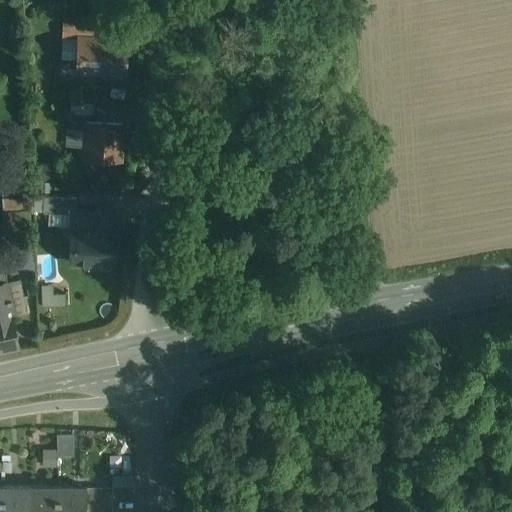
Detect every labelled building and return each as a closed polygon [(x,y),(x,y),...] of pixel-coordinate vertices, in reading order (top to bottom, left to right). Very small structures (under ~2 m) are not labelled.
[(106,24),(62,23),(62,46),(69,47),(68,78),(91,79),(92,67),(109,67),(109,79),(127,80),(128,35),(106,34),(106,24)] [(125,124),(84,121),(81,159),(122,162),(125,124)] [(71,197),(43,197),(42,217),(70,218),(71,197)] [(119,230),(112,230),(113,212),(74,211),(74,229),(67,229),(66,264),(118,265),(119,230)] [(4,283),(0,283),(0,351),(19,348),(4,283)] [(29,511),(29,487),(1,487),(1,511),(29,511)] [(57,511),(57,487),(29,487),(29,511),(57,511)] [(86,487),(57,487),(57,511),(86,511),(86,500),(86,487)] [(112,487),(86,487),(86,500),(112,500),(112,487)] [(112,511),(112,500),(86,500),(86,511),(112,511)]
